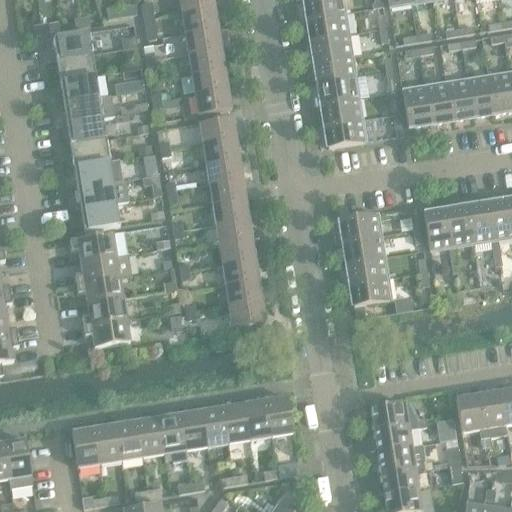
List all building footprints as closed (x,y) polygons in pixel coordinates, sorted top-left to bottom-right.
[(215,13),(212,0),(178,0),(181,18),(215,13)] [(343,18),(339,0),(314,0),(303,2),(307,23),(343,18)] [(410,7),(408,0),(386,0),(388,10),(410,7)] [(151,14),(150,6),(140,8),(141,15),(151,14)] [(136,19),(135,9),(128,10),(129,20),(136,19)] [(129,20),(128,10),(120,11),(122,21),(129,20)] [(122,21),(120,11),(113,12),(114,22),(122,21)] [(114,22),(113,12),(106,13),(107,23),(114,22)] [(218,33),(215,13),(181,18),(184,39),(218,33)] [(153,21),(151,14),(141,15),(142,23),(153,21)] [(346,39),(343,18),(307,23),(310,45),(346,39)] [(385,33),(383,19),(377,20),(379,34),(385,33)] [(91,30),(89,20),(82,21),(83,31),(91,30)] [(83,31),(82,21),(75,22),(77,32),(83,31)] [(154,28),(153,25),(153,21),(142,23),(144,30),(154,28)] [(511,30),(511,22),(500,25),(502,32),(511,30)] [(502,32),(500,25),(487,27),(488,34),(502,32)] [(48,27),(41,28),(42,37),(50,36),(48,27)] [(42,37),(41,28),(34,29),(35,38),(42,37)] [(155,36),(154,31),(154,28),(144,30),(145,38),(155,36)] [(473,37),(472,30),(458,32),(459,39),(473,37)] [(459,39),(458,32),(444,34),(445,41),(459,39)] [(221,53),(218,33),(184,39),(187,59),(221,53)] [(387,47),(385,33),(379,34),(381,48),(387,47)] [(92,58),(88,36),(52,42),(56,64),(92,58)] [(156,43),(155,37),(155,36),(145,38),(146,45),(156,43)] [(430,43),(428,37),(415,39),(416,46),(430,43)] [(511,49),(511,37),(503,39),(504,46),(505,51),(511,49)] [(349,61),(346,39),(310,45),(313,66),(349,61)] [(416,46),(415,39),(402,41),(403,48),(416,46)] [(504,46),(503,39),(489,41),(491,48),(504,46)] [(137,50),(135,40),(120,42),(122,53),(125,52),(137,50)] [(475,51),(474,43),(460,46),(461,53),(475,51)] [(461,53),(460,46),(446,48),(447,55),(461,53)] [(139,65),(137,50),(125,52),(128,67),(139,65)] [(431,58),(430,50),(417,53),(418,60),(431,58)] [(224,74),(221,53),(187,59),(191,79),(224,74)] [(418,60),(417,53),(403,55),(404,62),(418,60)] [(155,64),(154,57),(144,59),(145,66),(155,64)] [(95,79),(92,58),(56,64),(59,85),(95,79)] [(353,82),(349,61),(313,66),(317,88),(353,82)] [(392,76),(390,62),(383,63),(385,77),(392,76)] [(156,71),(155,64),(145,66),(146,73),(156,71)] [(228,94),(224,74),(191,79),(194,99),(228,94)] [(394,89),(392,76),(385,77),(388,89),(388,90),(394,89)] [(511,113),(511,93),(509,78),(488,82),(494,116),(511,113)] [(99,101),(95,79),(59,85),(63,107),(99,101)] [(356,104),(353,82),(317,88),(320,109),(356,104)] [(494,116),(488,82),(466,86),(472,120),(494,116)] [(141,84),(124,87),(126,96),(143,94),(141,84)] [(472,120),(466,86),(444,89),(450,124),(472,120)] [(388,89),(385,90),(387,99),(396,97),(394,89),(388,90),(388,89)] [(450,124),(444,89),(423,93),(428,127),(450,124)] [(428,127),(423,93),(401,96),(407,131),(428,127)] [(231,114),(228,94),(194,99),(197,120),(231,114)] [(161,105),(160,97),(150,99),(151,106),(161,105)] [(110,99),(99,101),(63,107),(66,128),(102,123),(113,121),(110,99)] [(359,125),(356,104),(320,109),(323,131),(359,125)] [(162,112),(161,105),(151,106),(152,113),(162,112)] [(399,119),(397,105),(390,106),(393,120),(399,119)] [(146,106),(119,111),(120,119),(147,115),(146,106)] [(402,132),(399,119),(393,120),(395,134),(402,132)] [(234,143),(231,122),(198,128),(201,148),(234,143)] [(106,144),(102,123),(66,128),(70,150),(106,144)] [(363,147),(359,125),(323,131),(327,152),(363,147)] [(147,128),(136,130),(137,139),(148,137),(147,128)] [(237,163),(234,143),(201,148),(204,168),(237,163)] [(109,165),(106,144),(70,150),(73,171),(109,165)] [(169,153),(168,146),(158,147),(159,154),(169,153)] [(150,150),(138,152),(139,160),(139,161),(142,160),(152,159),(151,158),(150,150)] [(170,160),(169,153),(159,154),(160,161),(170,160)] [(121,163),(109,165),(73,171),(76,193),(124,185),(121,163)] [(241,183),(237,163),(204,168),(207,188),(241,183)] [(156,173),(144,175),(146,181),(158,180),(156,173)] [(146,181),(142,182),(143,190),(151,189),(159,188),(159,187),(158,185),(158,180),(146,181)] [(244,203),(241,183),(207,188),(211,208),(244,203)] [(128,207),(124,185),(76,193),(80,214),(116,208),(128,207)] [(176,193),(174,186),(164,188),(166,195),(176,193)] [(177,201),(176,193),(166,195),(167,202),(177,201)] [(247,223),(244,203),(211,208),(214,229),(247,223)] [(511,241),(511,223),(509,205),(488,209),(494,244),(497,244),(511,241)] [(120,230),(116,208),(80,214),(83,236),(120,230)] [(494,244),(488,209),(467,212),(472,248),(490,245),(492,258),(499,257),(497,244),(494,244)] [(472,248),(467,212),(446,216),(451,251),(454,251),(472,248)] [(163,214),(149,217),(151,224),(164,222),(163,214)] [(451,251),(446,216),(424,220),(430,255),(448,252),(450,265),(456,264),(454,251),(451,251)] [(377,240),(374,219),(339,224),(342,246),(377,240)] [(419,234),(417,220),(411,221),(413,235),(419,234)] [(250,243),(247,223),(214,229),(217,249),(250,243)] [(182,234),(181,227),(171,228),(172,235),(182,234)] [(183,241),(182,234),(172,235),(173,242),(183,241)] [(421,247),(419,234),(413,235),(415,248),(421,247)] [(127,258),(124,236),(69,245),(71,256),(77,255),(79,266),(116,259),(127,258)] [(381,262),(377,240),(342,246),(346,267),(381,262)] [(254,264),(250,243),(217,249),(220,269),(254,264)] [(168,244),(156,246),(157,253),(169,252),(168,244)] [(502,271),(499,257),(492,258),(494,272),(502,271)] [(131,280),(127,258),(116,259),(79,266),(81,278),(74,279),(75,289),(119,282),(131,280)] [(384,283),(381,262),(346,267),(349,289),(384,283)] [(426,277),(424,263),(418,264),(420,278),(426,277)] [(170,264),(162,266),(163,274),(171,273),(170,264)] [(257,284),(254,264),(220,269),(224,289),(257,284)] [(459,278),(456,264),(450,265),(452,279),(459,278)] [(188,274),(187,267),(177,269),(178,275),(188,274)] [(190,281),(188,274),(178,275),(179,283),(190,281)] [(428,291),(426,277),(420,278),(422,292),(428,291)] [(123,303),(119,282),(75,289),(77,299),(84,297),(86,309),(123,303)] [(387,305),(384,283),(349,289),(352,310),(387,305)] [(260,304),(257,284),(224,289),(227,309),(260,304)] [(0,300),(10,299),(8,290),(1,291),(0,286),(0,300)] [(174,286),(163,287),(165,296),(176,295),(174,286)] [(0,322),(6,321),(4,311),(11,310),(10,299),(0,300),(0,322)] [(126,324),(123,303),(86,309),(88,321),(81,322),(82,331),(126,324)] [(263,324),(260,304),(227,309),(230,329),(263,324)] [(195,314),(194,307),(184,309),(185,316),(195,314)] [(178,308),(169,310),(170,317),(179,316),(178,308)] [(196,322),(195,314),(185,316),(186,323),(196,322)] [(180,320),(169,321),(171,332),(176,336),(182,335),(182,330),(181,326),(180,320)] [(0,344),(16,342),(14,333),(8,334),(6,321),(0,322),(0,344)] [(130,346),(126,324),(82,331),(84,340),(90,339),(93,353),(130,346)] [(12,365),(10,352),(17,351),(16,342),(0,344),(0,378),(4,378),(2,367),(12,365)] [(511,394),(499,396),(504,431),(511,429),(511,394)] [(504,431),(499,396),(477,399),(483,434),(478,435),(480,444),(489,442),(489,445),(506,443),(504,431)] [(483,434),(477,399),(456,403),(461,438),(478,435),(483,434)] [(293,438),(287,402),(264,405),(271,441),(293,438)] [(271,441),(264,405),(243,409),(249,445),(271,441)] [(418,423),(410,406),(369,412),(373,436),(407,430),(408,434),(420,433),(418,423)] [(249,445),(243,409),(223,412),(228,448),(249,445)] [(228,448),(223,412),(200,416),(206,452),(228,448)] [(450,414),(441,415),(443,424),(451,423),(451,422),(450,414)] [(206,452),(200,416),(179,419),(185,455),(206,452)] [(185,455),(179,419),(158,422),(163,458),(164,464),(171,463),(171,467),(186,464),(185,455)] [(163,458),(158,422),(135,426),(142,462),(163,458)] [(426,432),(425,427),(424,422),(418,423),(420,433),(426,432)] [(142,462),(135,426),(115,429),(121,465),(142,462)] [(121,465),(115,429),(94,433),(100,469),(121,465)] [(411,451),(408,434),(407,430),(373,436),(376,456),(411,451)] [(100,469),(94,433),(72,436),(77,472),(100,469)] [(490,451),(489,445),(489,442),(480,444),(481,452),(490,451)] [(3,447),(8,483),(10,493),(32,489),(25,444),(3,447)] [(0,447),(0,484),(8,483),(3,447),(0,447)] [(421,449),(411,451),(376,456),(380,478),(425,471),(424,466),(421,449)] [(458,465),(456,451),(445,453),(447,467),(458,465)] [(506,461),(497,462),(498,469),(508,468),(506,461)] [(298,478),(296,466),(278,469),(280,481),(298,478)] [(431,485),(431,483),(430,481),(428,479),(427,479),(426,475),(425,471),(380,478),(383,499),(428,492),(428,488),(429,487),(430,486),(431,485)] [(277,482),(276,473),(263,476),(265,484),(277,482)] [(511,477),(502,476),(501,486),(511,487),(511,477)] [(247,487),(246,479),(233,481),(234,489),(247,487)] [(234,489),(233,481),(220,483),(221,491),(234,489)] [(303,496),(301,484),(292,486),(294,498),(303,496)] [(204,494),(203,486),(190,488),(192,496),(204,494)] [(192,496),(190,488),(177,490),(179,498),(192,496)] [(161,501),(160,492),(147,494),(149,503),(161,501)] [(431,511),(428,492),(383,499),(385,511),(431,511)] [(492,503),(494,495),(484,493),(483,502),(492,503)] [(149,503),(147,494),(135,496),(136,505),(149,503)] [(92,500),(81,502),(83,511),(93,511),(92,504),(92,500)] [(119,508),(117,500),(105,502),(106,510),(119,508)] [(106,510),(105,502),(92,504),(93,511),(106,510)] [(224,511),(228,507),(221,502),(213,511),(224,511)] [(486,511),(490,511),(491,511),(492,503),(483,502),(482,511),(465,509),(464,511),(486,511)]
